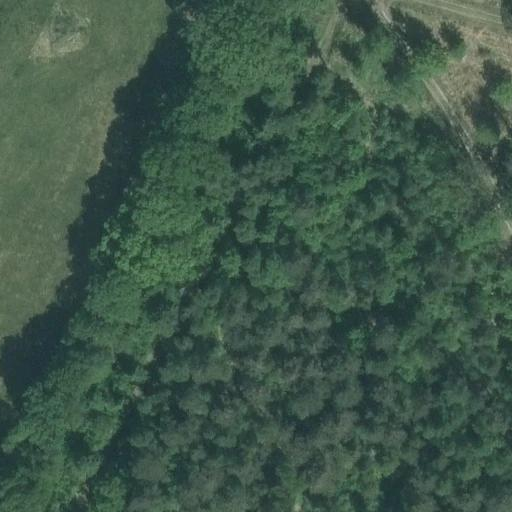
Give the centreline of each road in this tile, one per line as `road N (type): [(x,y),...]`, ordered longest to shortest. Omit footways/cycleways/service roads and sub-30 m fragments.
road 1 (track): [(62,511),(324,0)]
road 2 (track): [(511,236),(439,97),(373,0)]
